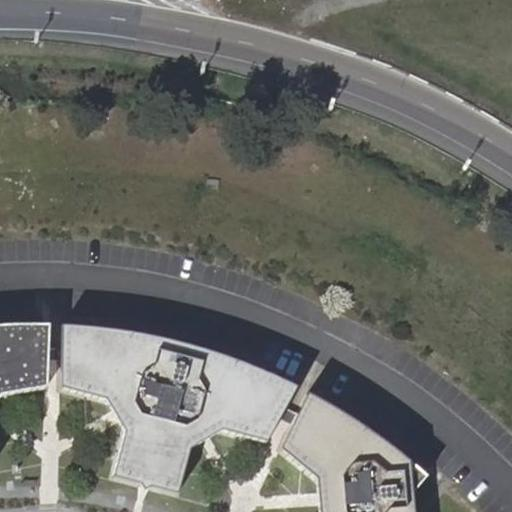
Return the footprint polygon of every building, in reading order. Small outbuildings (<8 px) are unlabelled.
[(0,401),(3,401),(50,395),(49,366),(49,353),(49,329),(0,331),(0,401)] [(127,428),(125,436),(113,481),(139,487),(145,495),(152,491),(178,497),(189,454),(222,434),(264,446),(295,391),(259,374),(221,360),(176,347),(137,338),(102,333),(79,331),(62,330),(62,353),(61,366),(61,392),(104,403),(111,405),(127,428)] [(61,366),(62,353),(49,353),(49,366),(61,366)] [(279,454),(314,483),(319,488),(321,511),(411,511),(410,497),(424,480),(419,474),(406,463),(400,459),(392,452),(369,435),(341,416),(307,398),(279,454)] [(104,403),(125,436),(127,428),(111,405),(104,403)]
